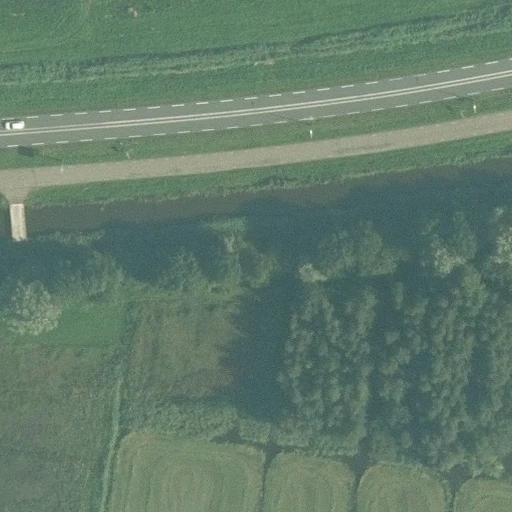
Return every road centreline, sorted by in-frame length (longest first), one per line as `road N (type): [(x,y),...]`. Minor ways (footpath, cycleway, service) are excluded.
road 1 (unclassified): [(0,178),(232,157),(511,117)]
road 2 (primary): [(0,131),(247,110),(511,72)]
